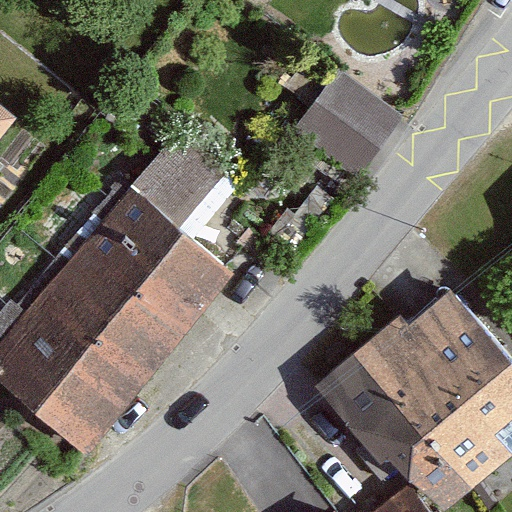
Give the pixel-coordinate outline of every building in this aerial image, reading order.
[(407,118),(347,73),(300,135),(360,180),(407,118)] [(0,145),(24,114),(0,96),(0,145)] [(0,362),(93,444),(241,275),(143,190),(0,353),(0,362)] [(511,341),(461,287),(420,324),(410,315),(370,349),(486,477),(511,457),(511,341)] [(477,483),(486,477),(370,349),(325,386),(395,455),(408,450),(444,494),(466,479),(477,483)] [(443,511),(427,489),(394,511),(350,511),(347,508),(341,511),(443,511)]
